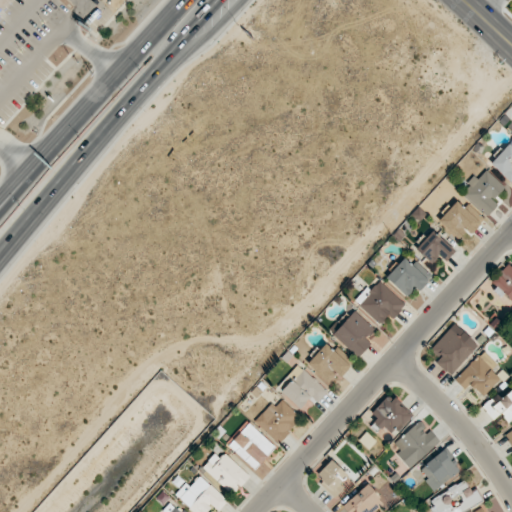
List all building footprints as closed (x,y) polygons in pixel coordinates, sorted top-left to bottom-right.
[(474,176),(466,183),(470,186),(464,193),(487,216),(497,205),(492,201),(505,187),(486,170),(477,179),(474,176)] [(467,229),(472,233),(483,220),(466,205),(464,208),(456,201),(438,220),(458,238),(467,229)] [(445,261),(455,251),(432,230),(415,248),(431,264),(439,255),(445,261)] [(418,291),(432,276),(415,260),(411,264),(404,258),(386,277),(406,296),(414,287),(418,291)] [(393,318),(405,305),(378,279),(356,302),(380,324),(389,315),(393,318)] [(359,357),(371,343),(366,337),(374,328),(354,311),(333,334),(359,357)] [(436,361),(450,374),(478,346),(455,323),(430,349),(439,358),(436,361)] [(337,372),(341,376),(350,366),(326,343),(307,363),(327,383),(337,372)] [(455,380),(465,389),(470,384),(484,398),(507,374),(482,351),(455,380)] [(279,390),(300,409),(312,395),(318,401),(327,391),(300,366),(279,390)] [(495,418),(500,414),(508,423),(511,420),(511,388),(488,410),(495,418)] [(371,414),(377,419),(374,422),(391,437),(411,414),(389,394),(371,414)] [(275,407),(271,403),(254,421),(278,443),(301,418),(281,400),(275,407)] [(410,469),(440,440),(430,430),(428,431),(418,421),(394,444),(400,450),(396,454),(410,469)] [(255,470),(275,447),(249,422),(228,445),(255,470)] [(458,471),(452,464),(456,461),(446,447),(418,470),(435,491),(458,471)] [(249,476),(225,452),(219,458),(215,454),(202,466),(232,495),(249,476)] [(317,474),(324,480),(320,484),(335,498),(344,488),(340,484),(348,476),(331,459),(317,474)] [(175,495),(193,511),(205,511),(212,505),(219,511),(228,501),(200,475),(190,487),(186,483),(175,495)] [(435,511),(462,511),(483,502),(476,489),(471,492),(465,481),(429,499),(435,511)] [(373,511),(383,504),(367,485),(344,504),(350,511),(373,511)]
